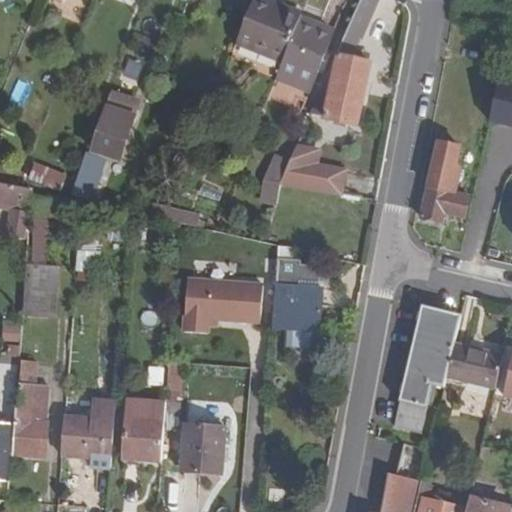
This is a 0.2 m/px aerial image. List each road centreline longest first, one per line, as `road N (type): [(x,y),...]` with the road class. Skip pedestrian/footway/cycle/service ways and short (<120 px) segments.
road 1 (residential): [(385,259),(437,0)]
road 2 (residential): [(340,511),(385,259)]
road 3 (residential): [(385,259),(511,289)]
